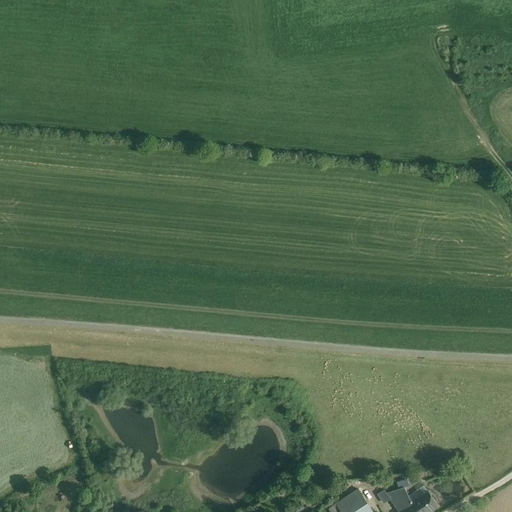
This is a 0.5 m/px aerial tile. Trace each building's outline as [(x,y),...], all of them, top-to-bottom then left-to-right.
[(399,511),(413,502),(411,501),(404,487),(387,493),(390,498),(399,511)] [(358,488),(336,503),(341,511),(369,511),(373,510),(362,494),(358,488)] [(390,498),(387,493),(384,489),(377,493),(384,502),(390,498)] [(430,511),(439,506),(428,491),(413,502),(399,511),(430,511)] [(338,511),(341,511),(336,503),(329,508),(331,511),(338,511)]
